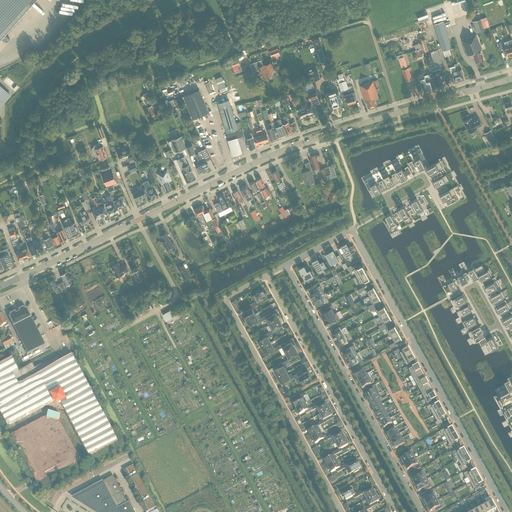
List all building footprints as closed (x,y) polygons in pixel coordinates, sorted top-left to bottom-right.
[(0,0),(0,36),(32,0),(0,0)] [(472,21),(477,34),(486,31),(481,18),(472,21)] [(449,48),(451,48),(443,21),(434,24),(443,51),(443,50),(449,48)] [(480,50),(482,50),(476,34),(462,39),(467,55),(472,54),(472,55),(473,54),(476,62),(479,61),(480,61),(482,61),(483,59),(480,50)] [(322,48),(319,37),(312,39),(313,44),(315,50),(322,48)] [(509,46),(508,42),(508,41),(504,42),(506,48),(503,48),(505,56),(507,55),(507,56),(508,55),(508,56),(511,55),(511,54),(509,46)] [(272,59),(280,56),(277,48),(269,51),(272,59)] [(422,48),(416,50),(415,51),(417,58),(423,56),(422,54),(424,54),(422,48)] [(424,56),(428,66),(434,64),(431,54),(424,56)] [(237,73),(240,72),(237,65),(239,65),(238,60),(231,62),(233,67),(235,66),(237,73)] [(260,75),(262,74),(263,78),(267,77),(263,66),(261,60),(250,64),(252,70),(253,72),(258,70),(260,75)] [(263,66),(267,77),(272,75),(271,74),(274,73),(272,70),(274,69),(271,63),(263,66)] [(304,70),(306,76),(316,73),(314,67),(304,70)] [(408,68),(402,70),(406,80),(412,79),(408,68)] [(440,69),(432,72),(435,83),(436,82),(437,86),(443,85),(441,81),(444,80),(440,69)] [(419,75),(420,78),(421,83),(422,82),(425,90),(433,88),(429,74),(424,76),(423,74),(419,75)] [(375,87),(379,86),(377,80),(364,84),(364,85),(360,86),(365,102),(366,102),(368,107),(377,105),(375,99),(378,98),(375,87)] [(341,91),(347,89),(345,81),(338,83),(341,91)] [(0,103),(9,94),(0,85),(0,103)] [(199,90),(183,96),(193,119),(209,113),(199,90)] [(330,107),(342,104),(338,91),(326,94),(330,107)] [(315,92),(308,95),(310,101),(317,98),(315,92)] [(355,98),(356,98),(355,92),(344,95),(346,99),(347,99),(348,104),(356,102),(355,98)] [(226,132),(228,140),(237,137),(237,138),(238,137),(244,135),(240,121),(236,123),(229,100),(218,103),(227,132),(226,132)] [(151,116),(155,114),(152,105),(152,106),(150,102),(146,104),(151,116)] [(300,118),(314,113),(311,105),(297,110),(300,118)] [(283,124),(286,132),(286,134),(290,132),(290,131),(291,130),(288,122),(289,122),(287,116),(284,117),(286,123),(283,124)] [(479,118),(473,122),(471,118),(463,122),(469,133),(477,129),(476,128),(483,125),(479,118)] [(279,126),(275,128),(279,137),(285,134),(282,124),(282,122),(281,122),(280,119),(277,120),(279,126)] [(292,120),(288,121),(292,132),(296,130),(296,129),(297,128),(295,121),(293,122),(292,120)] [(271,140),(276,138),(271,123),(269,124),(270,128),(267,129),(271,140)] [(257,144),(263,142),(258,128),(258,127),(255,127),(256,129),(257,133),(254,134),(255,137),(254,137),(257,144)] [(258,128),(263,142),(269,140),(266,133),(263,134),(261,128),(258,128)] [(488,142),(495,138),(490,130),(484,134),(488,142)] [(251,134),(249,135),(250,138),(247,139),(248,143),(250,149),(255,147),(251,134)] [(186,148),(181,136),(171,140),(175,152),(186,148)] [(243,153),(238,137),(237,138),(237,137),(228,140),(227,140),(232,156),(243,153)] [(103,146),(100,147),(98,144),(95,145),(96,146),(92,148),(92,149),(94,154),(95,154),(97,154),(99,160),(107,157),(103,146)] [(186,147),(189,155),(195,153),(192,145),(186,147)] [(127,154),(132,152),(130,148),(117,152),(119,158),(124,156),(124,158),(128,156),(127,154)] [(205,148),(198,152),(199,153),(200,156),(203,162),(201,163),(202,165),(203,164),(206,170),(210,168),(206,161),(210,159),(205,148)] [(417,154),(412,157),(415,162),(419,170),(425,166),(422,160),(425,159),(421,152),(418,154),(417,154)] [(195,166),(199,174),(206,170),(203,164),(202,165),(201,163),(203,162),(200,156),(199,153),(196,155),(200,163),(195,166)] [(318,162),(316,154),(311,156),(315,168),(319,167),(318,162)] [(192,172),(189,164),(188,162),(187,162),(184,157),(177,160),(181,168),(183,168),(186,175),(189,179),(194,176),(192,172)] [(168,158),(166,159),(173,175),(178,173),(174,164),(171,165),(168,158)] [(307,184),(315,180),(311,170),(312,169),(309,162),(305,164),(308,171),(302,173),(303,173),(308,183),(307,183),(307,184)] [(439,162),(426,169),(429,174),(437,170),(442,167),(440,163),(439,162)] [(130,172),(137,170),(135,163),(128,166),(130,172)] [(395,167),(394,167),(401,180),(407,177),(403,169),(402,169),(400,164),(395,167)] [(324,168),(320,169),(322,177),(326,175),(327,179),(337,176),(334,165),(324,168)] [(155,181),(149,167),(144,169),(150,183),(155,181)] [(167,169),(159,173),(157,173),(160,182),(161,182),(162,184),(163,184),(166,190),(171,188),(168,182),(172,180),(167,169)] [(116,183),(112,170),(102,174),(107,186),(116,183)] [(277,184),(280,182),(278,178),(280,178),(276,171),(272,173),(277,184)] [(382,174),(381,175),(388,187),(394,184),(390,177),(389,177),(387,171),(382,174)] [(446,175),(433,182),(436,188),(444,183),(449,180),(446,176),(446,175)] [(268,194),(271,193),(268,188),(266,189),(261,178),(256,180),(260,187),(259,187),(264,197),(269,195),(268,194)] [(368,182),(365,183),(369,190),(372,188),(375,194),(381,191),(376,184),(374,179),(369,181),(368,182)] [(148,180),(143,182),(146,190),(151,199),(158,195),(153,186),(151,187),(148,180)] [(259,199),(262,197),(254,181),(249,184),(253,192),(256,190),(257,193),(259,199)] [(17,184),(20,193),(24,192),(23,190),(25,190),(22,182),(17,184)] [(136,201),(147,196),(143,188),(142,189),(141,185),(138,186),(139,190),(133,193),(136,201)] [(244,197),(245,197),(247,201),(253,199),(250,194),(249,191),(246,185),(240,189),(243,195),(244,197)] [(452,188),(440,195),(443,201),(450,197),(456,194),(453,189),(452,188)] [(233,192),(236,198),(235,199),(237,203),(242,200),(237,190),(233,192)] [(217,198),(220,203),(218,204),(218,203),(214,204),(218,213),(230,207),(223,195),(217,198)] [(122,201),(125,200),(123,196),(119,198),(119,199),(114,201),(118,209),(125,206),(122,201)] [(99,218),(99,217),(102,216),(98,208),(97,205),(97,204),(98,204),(95,197),(93,198),(96,206),(95,206),(96,209),(93,211),(96,219),(97,218),(98,219),(99,218)] [(416,199),(411,202),(418,214),(419,214),(423,211),(421,206),(416,199)] [(105,205),(109,213),(117,209),(113,201),(110,203),(109,202),(105,203),(105,205)] [(98,208),(102,216),(104,215),(105,215),(106,215),(107,214),(108,214),(104,205),(101,207),(99,204),(99,205),(98,204),(97,204),(97,205),(98,208)] [(203,205),(198,208),(201,214),(204,219),(205,218),(206,220),(212,217),(209,210),(206,211),(203,205)] [(283,217),(287,215),(283,206),(279,209),(283,217)] [(403,206),(398,209),(405,222),(406,221),(410,218),(408,213),(403,206)] [(198,208),(194,210),(197,216),(198,219),(200,221),(198,222),(202,231),(205,229),(200,221),(204,219),(201,214),(198,208)] [(85,222),(91,220),(88,214),(87,214),(85,210),(80,213),(82,217),(79,218),(82,224),(85,223),(85,222)] [(250,212),(254,221),(259,218),(255,210),(250,212)] [(390,213),(385,216),(388,222),(385,224),(389,230),(392,229),(393,228),(397,226),(395,220),(390,213)] [(16,218),(19,227),(24,226),(21,216),(16,218)] [(67,219),(74,235),(79,233),(75,222),(72,223),(69,218),(67,219)] [(64,227),(68,237),(74,235),(67,219),(64,220),(67,225),(64,227)] [(238,222),(242,230),(247,228),(243,219),(238,222)] [(66,238),(63,229),(60,230),(56,222),(53,224),(55,229),(56,228),(57,232),(61,241),(66,238)] [(51,225),(53,230),(54,233),(51,235),(52,238),(55,244),(60,241),(57,235),(58,235),(57,232),(56,228),(55,229),(54,226),(53,224),(51,225)] [(48,231),(45,232),(47,238),(44,239),(47,247),(53,245),(51,240),(52,240),(48,231)] [(166,249),(170,247),(173,252),(176,250),(174,245),(173,245),(170,239),(169,239),(166,233),(161,236),(164,240),(162,241),(166,249)] [(34,244),(37,252),(43,249),(40,241),(37,241),(37,240),(33,241),(33,242),(34,243),(34,244)] [(20,244),(26,258),(31,256),(27,247),(25,248),(22,242),(20,243),(20,244)] [(346,242),(340,246),(346,256),(355,251),(351,245),(349,247),(346,242)] [(17,246),(19,251),(16,252),(19,261),(26,258),(20,244),(17,246)] [(37,252),(34,244),(28,246),(32,254),(37,252)] [(1,251),(8,265),(13,263),(8,252),(9,252),(7,248),(4,250),(1,251)] [(0,250),(0,260),(3,268),(8,265),(1,251),(1,250),(0,250)] [(331,265),(338,261),(339,262),(342,261),(339,255),(336,256),(333,250),(325,254),(331,265)] [(317,271),(326,266),(323,261),(320,262),(317,258),(312,261),(317,271)] [(123,273),(128,270),(126,265),(122,267),(121,267),(118,263),(111,267),(116,277),(123,273)] [(190,276),(183,263),(177,267),(184,279),(190,276)] [(357,264),(352,267),(353,270),(357,276),(366,271),(362,265),(358,267),(357,264)] [(481,264),(478,267),(482,274),(478,276),(481,281),(489,277),(488,277),(492,275),(490,272),(489,270),(485,272),(481,264)] [(471,266),(467,268),(469,271),(473,279),(478,276),(482,274),(478,267),(474,268),(472,265),(471,266)] [(310,269),(307,271),(304,266),(298,269),(301,273),(300,273),(302,277),(303,276),(305,281),(310,278),(311,278),(314,277),(310,269)] [(460,271),(455,274),(457,277),(461,284),(467,281),(464,276),(463,274),(461,270),(460,271)] [(366,271),(357,276),(359,281),(357,282),(359,284),(369,278),(366,271)] [(62,289),(61,290),(62,293),(66,291),(64,286),(71,283),(66,272),(61,275),(64,281),(62,282),(59,283),(62,289)] [(450,278),(445,280),(447,283),(451,291),(457,288),(454,282),(453,279),(451,277),(450,278)] [(57,292),(59,291),(54,279),(51,280),(50,280),(49,281),(49,282),(48,282),(51,289),(55,288),(57,292)] [(495,280),(484,286),(487,292),(495,288),(498,286),(496,282),(495,280)] [(314,292),(310,294),(313,299),(321,295),(324,293),(320,285),(318,287),(312,289),(314,292)] [(373,285),(366,289),(369,296),(377,292),(373,285)] [(254,295),(252,296),(255,302),(253,303),(255,306),(260,302),(259,300),(267,295),(265,292),(264,293),(263,290),(260,291),(259,290),(255,293),(255,294),(254,295)] [(496,294),(491,297),(494,303),(501,299),(505,297),(503,293),(502,291),(500,292),(496,294)] [(369,296),(368,297),(371,303),(380,298),(377,292),(369,296)] [(321,295),(313,299),(316,305),(320,303),(321,305),(326,303),(325,300),(324,300),(321,295)] [(462,295),(452,300),(452,302),(455,306),(458,305),(466,300),(462,295)] [(507,302),(496,308),(499,314),(507,310),(510,308),(508,304),(507,302)] [(247,310),(242,312),(246,318),(255,313),(253,310),(255,308),(254,306),(255,306),(253,303),(246,307),(247,310)] [(321,314),(324,319),(334,313),(332,308),(333,308),(331,305),(326,308),(327,310),(321,314)] [(384,305),(375,310),(379,316),(387,311),(384,305)] [(461,309),(457,311),(458,312),(460,317),(463,315),(471,311),(468,305),(463,308),(461,309)] [(20,313),(18,314),(22,321),(31,317),(27,309),(25,310),(24,308),(19,311),(20,313)] [(167,320),(177,315),(174,308),(164,313),(167,320)] [(387,311),(379,316),(382,322),(391,318),(387,311)] [(13,326),(22,321),(18,314),(16,314),(16,313),(10,315),(11,317),(9,318),(13,326)] [(246,318),(245,319),(246,322),(247,322),(249,324),(254,321),(255,324),(263,320),(261,317),(258,319),(255,313),(246,318)] [(267,314),(261,317),(263,320),(265,319),(268,325),(280,318),(278,315),(277,316),(276,313),(268,317),(267,314)] [(336,313),(334,313),(324,319),(327,325),(333,321),(334,324),(340,321),(336,313)] [(511,314),(502,319),(505,325),(511,321),(511,314)] [(473,316),(462,322),(463,323),(465,327),(469,326),(476,322),(473,316)] [(13,326),(18,335),(36,326),(31,317),(22,321),(13,326)] [(280,318),(268,325),(271,331),(269,332),(271,334),(276,331),(275,329),(282,325),(281,322),(282,322),(280,318)] [(395,324),(386,329),(389,335),(398,330),(395,324)] [(471,330),(469,331),(470,333),(472,337),(475,335),(483,331),(480,325),(473,329),(471,330)] [(18,335),(23,345),(40,336),(36,326),(18,335)] [(336,332),(332,334),(335,339),(345,334),(345,333),(347,331),(345,327),(342,329),(342,328),(341,329),(339,326),(334,329),(336,332)] [(398,330),(389,335),(389,336),(391,335),(395,341),(402,337),(398,330)] [(259,345),(260,348),(271,342),(267,336),(271,334),(269,332),(264,335),(265,337),(258,341),(260,344),(259,345)] [(345,334),(335,339),(338,345),(342,342),(343,345),(348,343),(347,340),(348,339),(345,334)] [(40,336),(23,345),(28,355),(45,346),(40,336)] [(480,340),(478,341),(481,346),(487,342),(492,351),(494,350),(498,348),(496,344),(492,337),(486,339),(485,337),(480,340)] [(5,347),(13,343),(10,338),(2,342),(5,347)] [(273,352),(279,349),(277,346),(274,348),(271,342),(260,348),(262,351),(263,351),(265,353),(272,349),(273,352)] [(285,342),(277,346),(279,349),(282,347),(286,353),(296,347),(294,344),(293,345),(292,342),(286,345),(285,342)] [(347,351),(343,354),(346,359),(355,354),(357,353),(353,345),(350,346),(345,349),(347,351)] [(286,360),(285,361),(287,363),(294,359),(293,357),(298,354),(297,351),(298,351),(296,347),(286,353),(289,359),(286,360)] [(408,349),(399,354),(403,360),(412,355),(408,349)] [(355,354),(346,359),(349,365),(352,362),(354,365),(359,362),(361,361),(357,353),(355,354)] [(118,441),(100,406),(72,355),(19,384),(13,374),(18,371),(12,358),(0,364),(0,413),(7,427),(48,406),(53,408),(51,414),(49,414),(48,416),(47,419),(50,420),(50,418),(59,421),(59,419),(60,417),(58,416),(57,416),(57,414),(58,409),(64,411),(88,457),(118,441)] [(412,355),(403,360),(406,367),(415,362),(412,355)] [(286,364),(287,363),(285,361),(278,365),(279,367),(274,370),(276,373),(275,374),(276,377),(286,371),(284,368),(287,366),(286,364)] [(411,376),(421,371),(418,366),(409,371),(411,376)] [(357,380),(365,375),(363,370),(354,375),(357,380)] [(291,380),(295,378),(293,375),(292,376),(291,373),(288,375),(286,371),(276,377),(278,380),(279,380),(281,382),(286,379),(287,382),(291,380)] [(293,375),(295,378),(296,377),(297,380),(300,378),(302,382),(304,381),(305,382),(309,380),(308,379),(311,377),(307,371),(302,374),(301,371),(293,375)] [(411,376),(414,381),(423,376),(421,371),(411,376)] [(359,384),(370,379),(367,374),(365,375),(357,380),(359,384)] [(423,376),(414,381),(417,386),(426,381),(426,380),(426,381),(423,376)] [(373,383),(370,379),(359,384),(362,389),(373,383)] [(428,385),(426,381),(417,386),(419,390),(428,385)] [(505,390),(498,394),(500,398),(507,394),(509,397),(509,398),(511,396),(511,389),(511,387),(510,387),(509,384),(505,386),(503,387),(505,390)] [(429,385),(428,385),(419,390),(422,395),(431,390),(428,386),(429,385)] [(376,396),(374,391),(376,390),(374,386),(367,390),(369,393),(365,395),(368,400),(376,396)] [(424,400),(434,395),(433,395),(431,390),(422,395),(424,400)] [(307,403),(304,397),(305,396),(303,394),(298,397),(299,399),(292,403),(295,409),(306,404),(307,403)] [(502,401),(498,403),(499,405),(501,409),(505,407),(511,402),(509,398),(509,397),(507,394),(500,398),(502,401)] [(436,400),(434,395),(424,400),(427,405),(436,400)] [(379,400),(376,396),(368,400),(371,405),(379,400)] [(371,405),(373,409),(381,405),(379,400),(371,405)] [(305,415),(313,411),(311,408),(309,410),(306,404),(295,409),(294,410),(296,413),(297,413),(299,415),(304,412),(305,415)] [(311,408),(313,411),(316,409),(320,415),(330,409),(328,406),(327,407),(326,404),(320,407),(319,404),(311,408)] [(433,416),(442,411),(439,405),(434,407),(432,404),(426,408),(428,411),(430,410),(433,416)] [(384,410),(381,405),(373,409),(376,414),(384,410)] [(319,423),(321,425),(328,421),(327,419),(332,416),(331,413),(332,413),(330,409),(320,415),(322,419),(319,420),(320,422),(319,423)] [(387,414),(384,410),(376,414),(379,419),(387,414)] [(446,418),(442,411),(433,416),(437,422),(435,424),(437,426),(443,423),(441,420),(446,418)] [(387,414),(379,419),(381,424),(389,419),(387,414)] [(393,417),(389,419),(381,424),(384,429),(388,426),(389,429),(395,426),(391,421),(394,419),(393,417)] [(321,433),(317,427),(321,425),(319,423),(312,427),(313,429),(308,432),(310,435),(309,436),(310,439),(321,433)] [(443,434),(447,440),(456,435),(452,429),(447,431),(446,429),(440,432),(441,435),(443,434)] [(390,439),(398,435),(395,430),(387,434),(388,436),(390,439)] [(310,439),(312,442),(313,441),(315,444),(320,441),(321,444),(329,440),(327,437),(324,439),(321,433),(310,439)] [(335,433),(327,437),(329,440),(332,438),(336,444),(346,438),(344,435),(343,436),(341,433),(336,436),(335,433)] [(399,434),(398,435),(390,439),(392,444),(402,439),(399,434)] [(459,442),(456,435),(447,440),(449,445),(448,446),(449,448),(459,442)] [(336,444),(339,450),(335,452),(337,454),(342,451),(341,449),(348,445),(346,442),(347,441),(346,438),(336,444)] [(402,439),(392,444),(395,449),(406,443),(403,438),(402,439)] [(458,461),(467,457),(464,450),(459,453),(457,450),(451,453),(454,458),(456,457),(458,461)] [(404,465),(416,459),(411,451),(406,454),(407,456),(401,460),(404,465)] [(336,462),(333,456),(337,454),(335,452),(328,456),(329,458),(324,461),(326,464),(325,465),(326,468),(336,462)] [(471,463),(467,457),(458,461),(461,466),(459,467),(462,472),(468,469),(466,466),(471,463)] [(413,467),(415,471),(421,468),(416,459),(404,465),(407,471),(413,467)] [(337,473),(345,469),(343,466),(340,468),(336,462),(326,468),(328,471),(329,470),(331,473),(336,470),(337,473)] [(351,462),(343,466),(345,469),(346,468),(349,474),(354,472),(355,472),(358,470),(361,468),(357,462),(352,465),(351,462)] [(133,466),(126,470),(149,511),(154,510),(156,508),(133,466)] [(412,481),(415,486),(427,480),(423,471),(417,474),(419,477),(412,481)] [(470,483),(479,478),(475,471),(470,474),(469,471),(463,475),(466,479),(468,478),(470,483)] [(103,484),(75,499),(96,511),(132,511),(113,476),(102,482),(103,484)] [(483,485),(479,478),(470,483),(474,489),(483,485)] [(427,480),(415,486),(418,492),(425,488),(426,491),(431,488),(427,480)] [(354,499),(360,496),(358,493),(357,494),(356,492),(353,493),(351,489),(349,491),(348,490),(344,492),(345,493),(342,494),(342,495),(341,495),(343,498),(344,498),(345,500),(353,496),(354,499)] [(364,490),(358,493),(360,496),(363,494),(366,500),(377,494),(375,491),(374,492),(372,489),(365,493),(364,490)] [(424,501),(427,507),(439,500),(438,500),(437,501),(435,496),(436,495),(434,492),(429,495),(430,498),(424,501)] [(370,506),(366,508),(368,511),(373,508),(372,505),(379,501),(377,498),(378,498),(377,494),(366,500),(370,506)] [(439,500),(427,507),(429,511),(430,511),(436,509),(437,511),(443,509),(439,500)] [(491,500),(486,502),(491,511),(493,511),(497,510),(491,500)] [(481,505),(485,511),(491,511),(486,502),(484,504),(485,506),(483,507),(481,505)]
